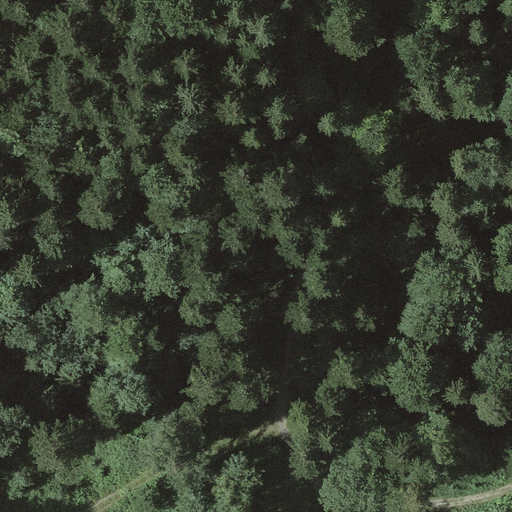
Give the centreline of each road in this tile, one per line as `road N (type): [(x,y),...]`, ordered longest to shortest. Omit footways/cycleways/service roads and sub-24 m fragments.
road 1 (track): [(333,0),(305,123),(296,442),(331,498),(415,509),(511,489)]
road 2 (track): [(296,426),(134,511)]
